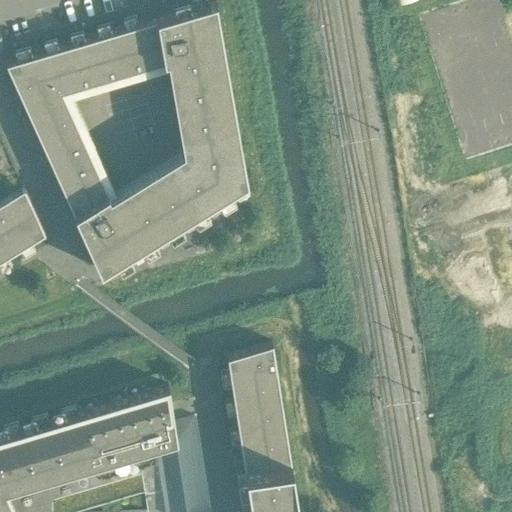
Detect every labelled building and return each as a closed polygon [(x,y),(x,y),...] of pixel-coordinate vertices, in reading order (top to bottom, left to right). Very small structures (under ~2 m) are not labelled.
[(208,0),(142,20),(5,60),(100,269),(246,179),(215,0),(208,0)] [(511,19),(417,48),(455,176),(497,163),(511,158),(511,113),(506,116),(507,120),(486,126),(485,122),(478,124),(465,79),(511,64),(511,19)] [(0,256),(44,229),(24,185),(23,185),(22,185),(0,198),(0,256)] [(464,311),(463,311),(468,338),(469,347),(471,357),(472,368),(474,378),(476,389),(477,399),(479,410),(481,420),(482,430),(484,441),(486,451),(487,460),(487,462),(489,472),(490,481),(491,483),(492,493),(494,504),(495,511),(511,511),(511,303),(510,304),(485,308),(464,311)] [(246,484),(250,511),(298,511),(271,340),(226,353),(246,484)] [(174,439),(176,438),(176,437),(174,421),(171,403),(168,383),(0,432),(0,511),(15,511),(5,489),(92,463),(155,445),(159,444),(161,443),(174,439)]
